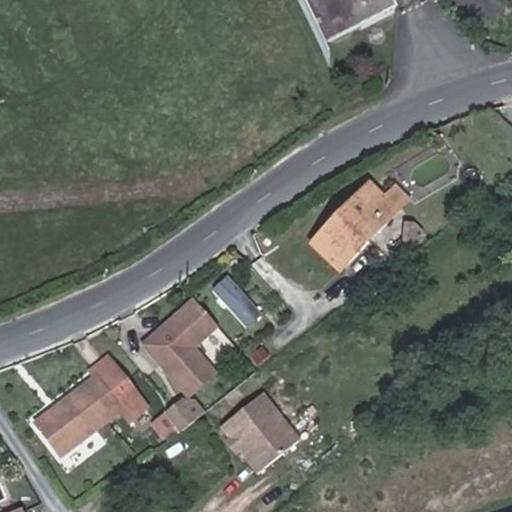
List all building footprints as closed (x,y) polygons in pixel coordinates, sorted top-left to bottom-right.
[(297,0),(322,49),(394,13),(387,0),(297,0)] [(312,243),(343,273),(415,199),(398,183),(389,193),(375,178),(312,243)] [(264,316),(234,275),(218,287),(248,327),(264,316)] [(224,326),(202,298),(177,317),(175,325),(166,332),(163,328),(149,337),(190,393),(218,372),(198,345),(224,326)] [(148,409),(108,356),(91,369),(97,377),(38,422),(61,452),(118,408),(130,423),(148,409)] [(297,437),(261,395),(221,429),(230,441),(233,438),(242,448),(248,455),(245,458),(256,471),(297,437)] [(168,408),(184,429),(204,413),(194,398),(184,396),(168,408)] [(167,406),(152,417),(169,441),(184,429),(168,408),(167,406)] [(169,441),(152,417),(148,420),(165,444),(169,441)] [(229,458),(242,448),(233,438),(230,441),(221,449),(229,458)]
